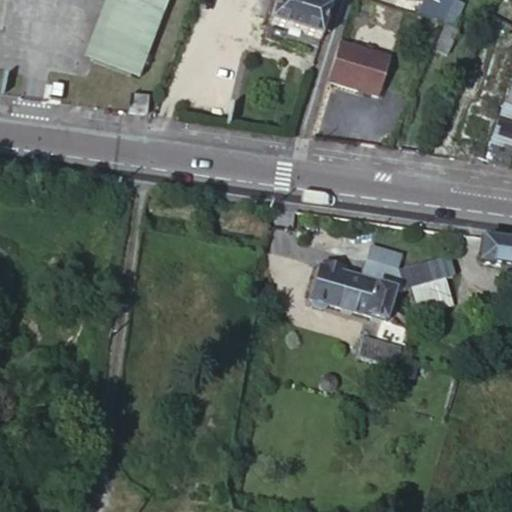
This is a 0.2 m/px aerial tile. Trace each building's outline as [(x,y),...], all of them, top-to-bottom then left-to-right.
[(116,0),(92,63),(138,80),(169,0),(116,0)] [(320,41),(330,10),(298,0),(277,0),(270,25),(320,41)] [(418,16),(442,24),(452,3),(451,2),(447,0),(437,0),(435,4),(426,0),(418,16)] [(452,3),(442,24),(441,26),(444,28),(452,32),(461,8),(452,3)] [(452,32),(444,28),(433,53),(444,58),(455,33),(452,32)] [(338,45),(327,83),(377,98),(389,60),(338,45)] [(495,98),(502,75),(501,75),(478,126),(485,129),(495,98)] [(505,101),(511,79),(502,75),(495,98),(505,101)] [(127,114),(144,117),(148,99),(129,96),(127,114)] [(455,151),(487,160),(505,101),(495,98),(485,129),(478,126),(464,123),(455,151)] [(511,243),(481,239),(478,264),(511,268),(511,243)] [(366,265),(395,273),(398,258),(369,251),(366,265)] [(401,292),(412,290),(444,282),(454,279),(459,257),(397,273),(401,292)] [(393,289),(396,290),(401,292),(397,273),(395,273),(366,265),(363,276),(393,289)] [(393,289),(363,276),(361,279),(320,269),(311,301),(384,321),(393,289)] [(412,290),(420,315),(421,315),(451,308),(444,282),(412,290)] [(471,343),(473,338),(448,326),(446,336),(471,343)] [(395,369),(402,346),(364,335),(357,358),(395,369)]
